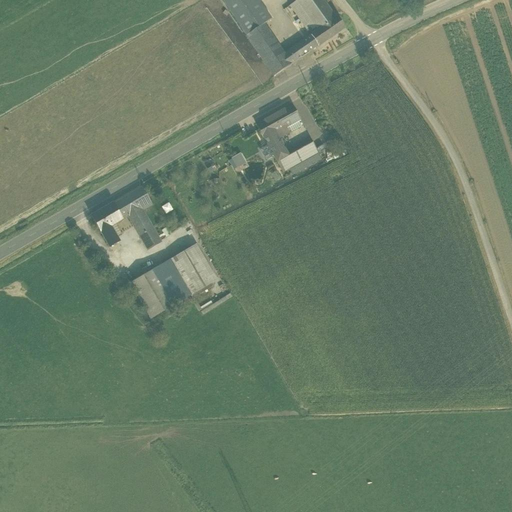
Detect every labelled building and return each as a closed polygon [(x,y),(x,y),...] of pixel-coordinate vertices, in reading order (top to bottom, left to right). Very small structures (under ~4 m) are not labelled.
[(335,17),(323,0),(296,0),(286,8),(292,17),(297,14),(311,35),(335,17)] [(335,17),(311,35),(318,45),(345,27),(337,16),(335,17)] [(284,53),(264,23),(246,35),(274,76),(292,64),(284,53)] [(303,56),(295,45),(284,53),(292,64),(303,56)] [(291,105),(256,125),(282,173),(294,166),(286,152),(279,139),(289,133),(289,134),(303,126),(300,120),(291,105)] [(307,133),(297,138),(301,144),(310,139),(307,133)] [(301,144),(286,152),(294,166),(318,153),(310,139),(301,144)] [(230,158),(236,168),(245,163),(239,152),(230,158)] [(136,191),(118,202),(124,213),(125,212),(127,216),(138,236),(153,228),(143,211),(152,205),(142,188),(141,188),(142,190),(137,193),(136,191)] [(113,204),(91,217),(109,248),(119,242),(110,227),(127,216),(125,212),(124,213),(118,202),(113,205),(113,204)] [(153,228),(138,236),(147,251),(161,243),(153,228)] [(192,248),(170,261),(190,295),(216,280),(196,246),(192,248)] [(170,261),(130,284),(150,319),(190,295),(170,261)] [(215,296),(197,307),(201,314),(231,296),(229,293),(217,300),(215,296)]
